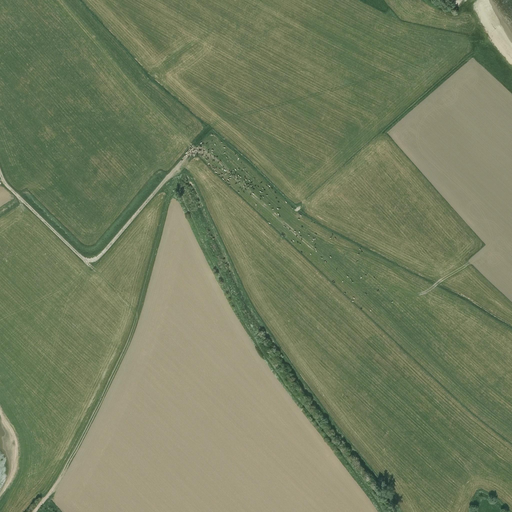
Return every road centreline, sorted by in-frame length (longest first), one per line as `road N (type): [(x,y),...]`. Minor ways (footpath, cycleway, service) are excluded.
road 1 (track): [(479,48),(295,211),(277,218),(200,148),(172,174)]
road 2 (track): [(172,176),(240,314),(384,511)]
road 3 (track): [(34,511),(128,339),(172,176)]
road 4 (track): [(172,174),(86,262),(0,172)]
road 5 (track): [(469,59),(326,0)]
